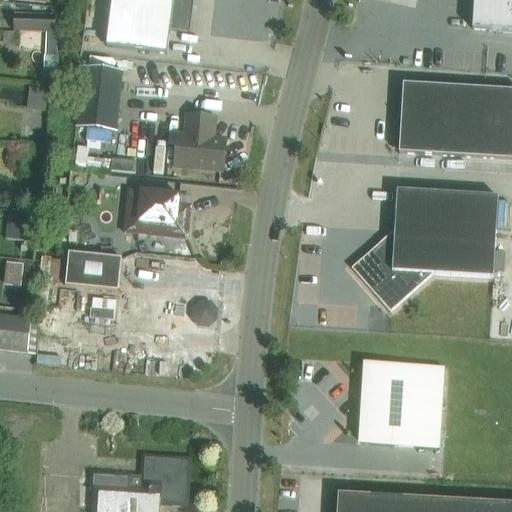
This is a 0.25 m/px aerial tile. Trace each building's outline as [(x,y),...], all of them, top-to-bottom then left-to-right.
[(171,32),(190,34),(194,0),(112,0),(107,48),(168,55),(171,32)] [(511,34),(511,0),(475,0),(473,32),(511,34)] [(16,6),(14,32),(55,35),(56,17),(62,17),(63,9),(16,6)] [(45,59),(44,82),(57,82),(58,59),(45,59)] [(123,73),(83,69),(78,131),(118,134),(123,73)] [(511,162),(511,92),(404,86),(400,155),(511,162)] [(47,91),(30,89),(27,111),(45,113),(47,91)] [(184,137),(181,169),(223,173),(226,142),(214,140),(216,120),(188,118),(186,138),(184,137)] [(130,193),(125,235),(187,242),(191,208),(179,207),(180,197),(142,193),(142,194),(130,193)] [(494,280),(499,199),(398,193),(395,233),(381,245),(363,261),(362,282),(381,303),(391,315),(434,276),(494,280)] [(66,286),(119,292),(122,260),(70,254),(66,286)] [(0,351),(28,355),(31,321),(0,317),(0,351)] [(440,451),(445,370),(367,365),(362,446),(440,451)] [(189,509),(192,459),(142,457),(141,478),(133,478),(133,476),(91,473),(90,492),(93,493),(92,511),(160,511),(160,508),(189,509)] [(337,511),(511,511),(511,505),(339,496),(337,511)]
